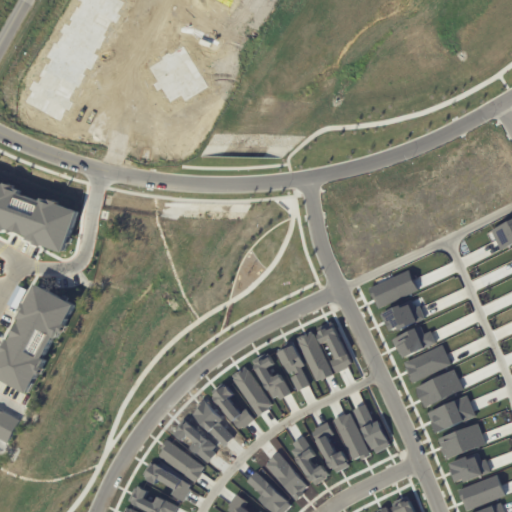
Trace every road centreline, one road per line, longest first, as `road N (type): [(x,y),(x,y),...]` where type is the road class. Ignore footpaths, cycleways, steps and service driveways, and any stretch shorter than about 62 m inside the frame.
road 1 (residential): [(307,185),(337,287),(439,511)]
road 2 (residential): [(95,511),(126,451),(170,395),(229,345),(337,287)]
road 3 (residential): [(0,134),(120,177),(266,186)]
road 4 (residential): [(511,96),(389,162),(279,186)]
road 5 (residential): [(0,296),(24,257),(66,260),(84,250),(103,172)]
